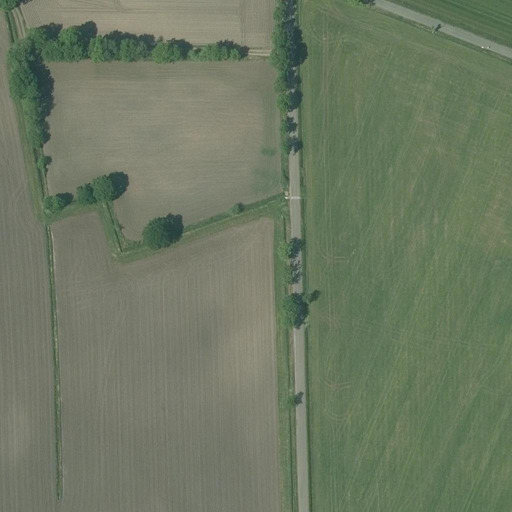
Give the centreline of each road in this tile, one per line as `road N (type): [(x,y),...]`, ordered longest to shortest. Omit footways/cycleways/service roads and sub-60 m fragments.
road 1 (unclassified): [(288,0),(303,511)]
road 2 (track): [(26,51),(290,54)]
road 3 (unclassified): [(374,0),(511,53)]
